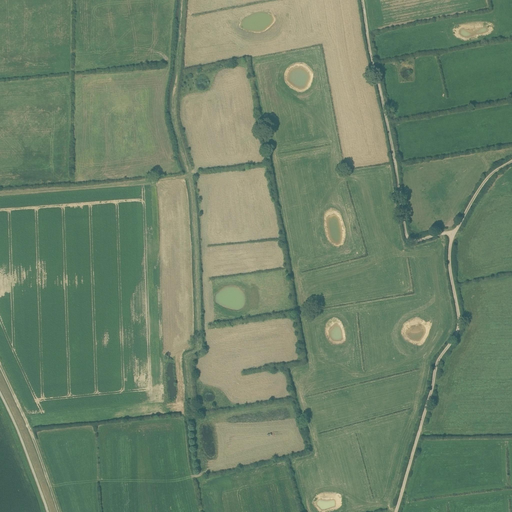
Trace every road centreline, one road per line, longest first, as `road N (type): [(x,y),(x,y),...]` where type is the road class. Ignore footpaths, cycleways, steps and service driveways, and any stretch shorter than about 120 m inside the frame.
road 1 (track): [(395,511),(436,363),(458,326),(449,264),(454,233)]
road 2 (track): [(454,233),(416,240),(405,233),(362,0)]
road 3 (track): [(0,190),(190,173)]
road 4 (track): [(59,511),(0,364)]
